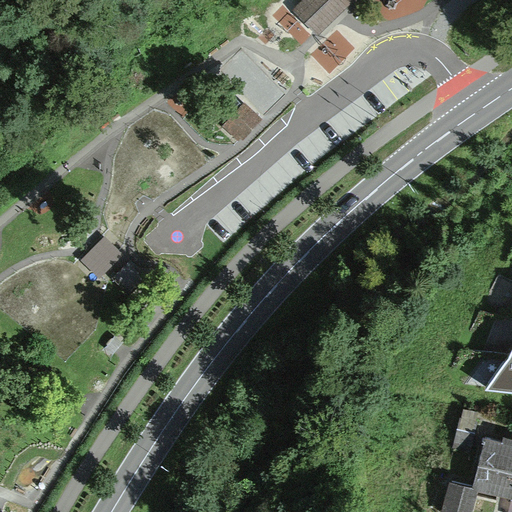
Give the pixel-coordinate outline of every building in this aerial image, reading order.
[(302,0),(294,9),(316,32),(349,0),(302,0)] [(218,121),(237,140),(259,118),(239,99),(218,121)] [(511,342),(506,356),(485,387),(511,389),(511,342)] [(462,405),(452,445),(472,450),(482,410),(462,405)] [(504,438),(486,433),(474,480),(451,474),(440,511),(468,511),(475,486),(511,495),(511,432),(505,431),(504,438)]
